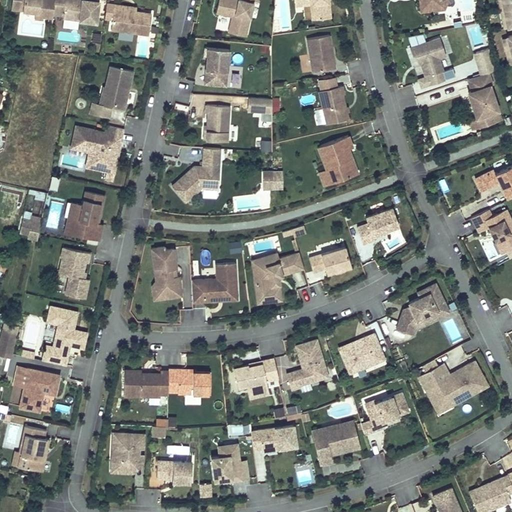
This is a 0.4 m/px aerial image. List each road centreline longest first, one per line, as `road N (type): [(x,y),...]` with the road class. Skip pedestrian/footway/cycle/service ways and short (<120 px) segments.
road 1 (residential): [(109,332),(248,333),(327,311),(447,245)]
road 2 (residential): [(109,332),(183,0)]
road 3 (residential): [(511,415),(441,458),(356,491),(248,511)]
road 4 (residential): [(365,0),(401,148),(447,245)]
road 5 (residential): [(90,511),(74,495),(109,332)]
road 6 (residential): [(447,245),(511,377)]
